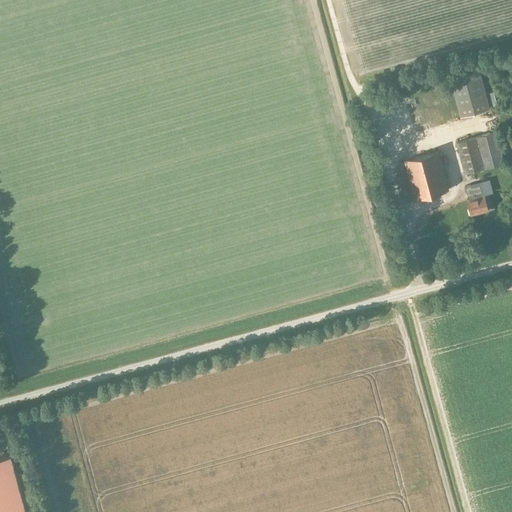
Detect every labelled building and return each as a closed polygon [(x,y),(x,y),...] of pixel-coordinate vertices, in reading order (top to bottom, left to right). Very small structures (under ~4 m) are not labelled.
[(449,78),(459,116),(489,108),(479,70),(449,78)] [(464,173),(504,162),(495,131),(455,142),(464,173)] [(404,160),(415,198),(448,189),(438,151),(404,160)] [(508,165),(500,166),(501,175),(509,173),(508,165)] [(468,199),(466,199),(470,214),(488,210),(484,195),(482,195),(478,182),(465,185),(468,199)] [(25,511),(9,453),(0,455),(0,511),(25,511)]
